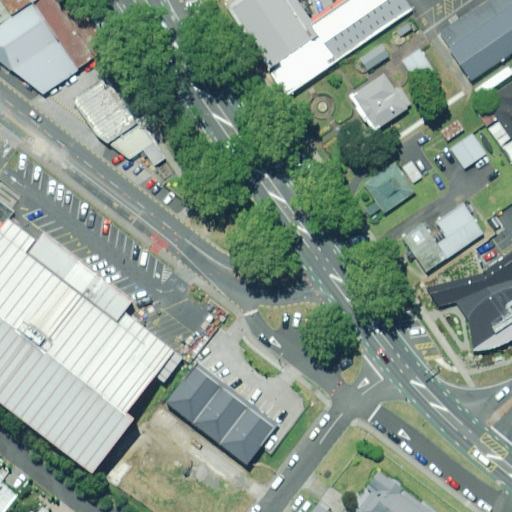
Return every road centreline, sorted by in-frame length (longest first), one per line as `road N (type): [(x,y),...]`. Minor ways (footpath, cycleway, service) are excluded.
road 1 (secondary): [(306,252),(124,0)]
road 2 (secondary): [(154,0),(322,242)]
road 3 (residential): [(0,96),(230,278)]
road 4 (residential): [(394,370),(344,412),(268,511)]
road 5 (residential): [(0,441),(102,511)]
